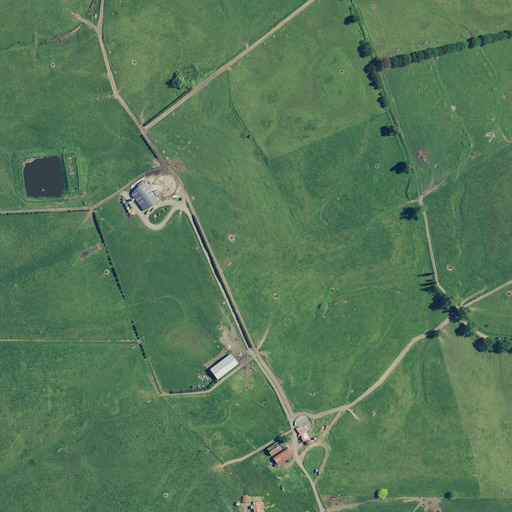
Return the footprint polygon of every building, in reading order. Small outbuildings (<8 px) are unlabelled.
[(146,183),(144,180),(137,185),(138,187),(130,193),(144,211),(158,200),(145,183),(146,183)] [(238,364),(230,354),(210,369),(217,380),(238,364)] [(300,425),(296,429),(302,437),(300,438),(303,442),(304,441),(307,445),(312,441),(300,425)] [(280,449),(276,443),(267,449),(271,456),(280,449)] [(292,456),(287,449),(273,458),(278,465),(292,456)] [(258,503),(258,501),(253,501),(253,505),(250,506),(250,509),(253,509),(253,511),(260,511),(260,508),(263,508),(263,502),(258,503)]
